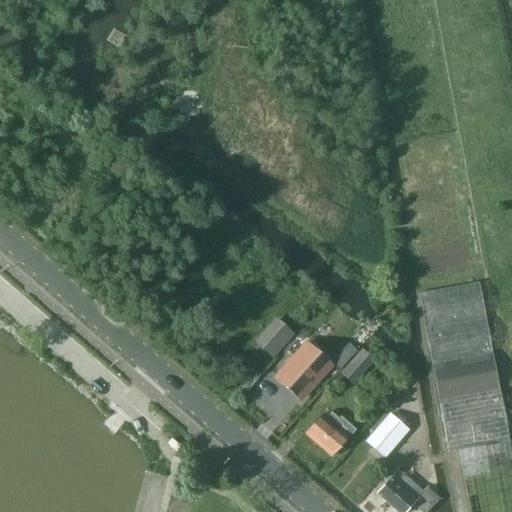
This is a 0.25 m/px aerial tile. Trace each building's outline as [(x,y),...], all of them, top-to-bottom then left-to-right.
[(511,511),(511,457),(509,443),(499,391),(492,355),(478,283),(419,294),(432,366),(438,403),(448,454),(459,452),(469,511),(511,511)] [(363,350),(342,374),(352,383),(373,359),(363,350)] [(259,397),(283,418),(312,385),(287,364),(259,397)] [(318,419),(305,434),(331,457),(347,439),(355,429),(340,416),(338,418),(330,411),(324,418),(321,415),(318,419)] [(384,460),(407,431),(390,415),(366,443),(384,460)] [(422,492),(413,484),(398,470),(377,494),(397,511),(405,511),(412,505),(420,511),(428,511),(440,500),(426,488),(422,492)]
